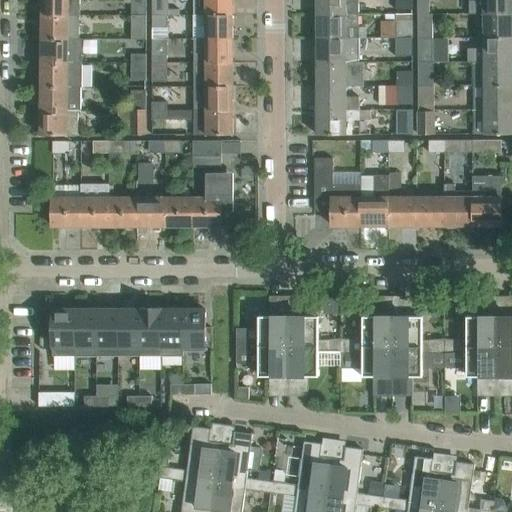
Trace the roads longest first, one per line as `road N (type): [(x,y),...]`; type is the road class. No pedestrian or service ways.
road 1 (residential): [(511,447),(201,409)]
road 2 (residential): [(0,266),(278,267)]
road 3 (residential): [(278,267),(273,0)]
road 4 (residential): [(278,267),(511,266)]
